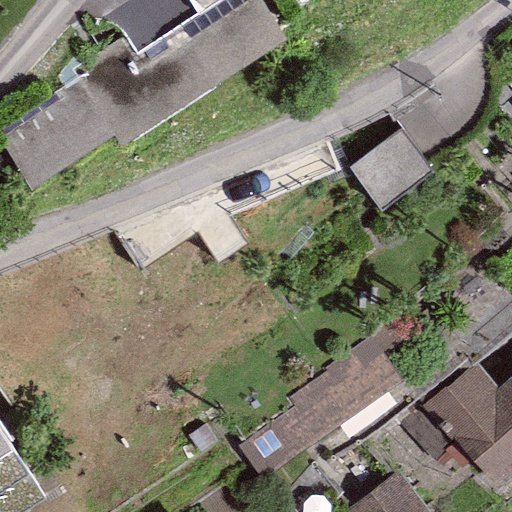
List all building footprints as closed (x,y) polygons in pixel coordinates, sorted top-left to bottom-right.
[(212,0),(195,11),(132,49),(125,36),(71,68),(78,81),(0,127),(0,139),(29,190),(114,136),(119,143),(285,38),(260,0),(212,0)] [(188,0),(195,11),(212,0),(188,0)] [(511,75),(501,85),(511,97),(511,75)] [(429,169),(400,129),(346,166),(377,209),(429,169)] [(401,381),(369,335),(324,367),(326,371),(287,399),(293,407),(237,446),(261,479),(401,381)] [(474,360),(420,408),(494,491),(511,474),(511,372),(497,385),(474,360)] [(0,431),(0,511),(21,511),(43,499),(0,431)] [(430,511),(397,469),(342,510),(343,511),(430,511)]
